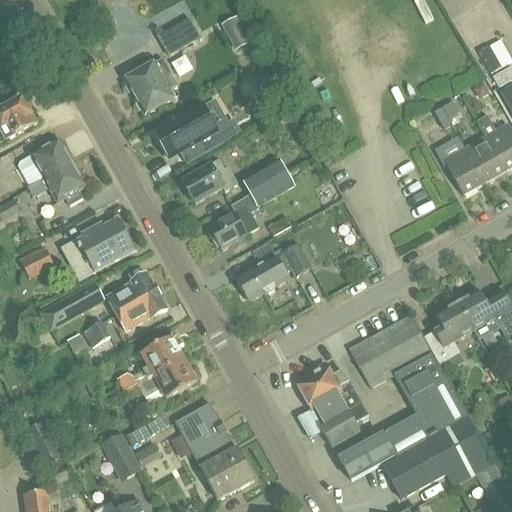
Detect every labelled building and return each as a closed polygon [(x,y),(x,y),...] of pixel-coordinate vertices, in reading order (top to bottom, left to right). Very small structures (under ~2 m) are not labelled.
[(223,26),(237,52),(253,42),(239,17),(237,18),(223,26)] [(156,39),(168,59),(201,40),(190,20),(156,39)] [(489,47),(502,69),(511,63),(511,62),(500,41),(489,47)] [(502,69),(489,47),(479,53),(491,75),(502,69)] [(252,54),(259,66),(265,63),(259,50),(252,54)] [(132,95),(137,103),(135,106),(139,113),(142,112),(144,116),(174,100),(170,92),(178,88),(175,82),(163,61),(125,82),(127,86),(125,88),(129,96),(132,95)] [(499,89),(511,81),(511,70),(511,68),(493,79),(499,89)] [(268,75),(251,85),(262,104),(279,95),(268,75)] [(474,91),(480,101),(490,96),(484,86),(474,91)] [(0,143),(4,141),(5,142),(35,125),(28,113),(29,110),(26,104),(23,105),(21,100),(0,112),(0,143)] [(443,110),(449,121),(460,115),(453,104),(443,110)] [(168,128),(155,136),(169,160),(217,133),(202,108),(177,123),(175,119),(166,124),(168,128)] [(435,114),(441,125),(449,121),(443,110),(435,114)] [(478,124),(486,139),(506,174),(511,171),(511,131),(509,127),(498,133),(489,118),(478,124)] [(486,139),(466,151),(486,186),(506,174),(486,139)] [(72,166),(73,166),(59,142),(19,165),(18,170),(30,190),(72,166)] [(445,163),(465,198),(486,186),(466,151),(445,163)] [(193,203),(195,207),(223,191),(225,195),(238,187),(229,171),(225,173),(219,162),(182,183),(188,195),(186,196),(191,205),(193,203)] [(250,198),(288,176),(279,162),(241,184),(250,198)] [(79,176),(73,166),(72,166),(30,190),(28,191),(34,200),(49,191),(58,206),(65,201),(70,209),(83,202),(78,194),(86,189),(83,185),(84,182),(81,177),(79,176)] [(295,188),(288,176),(250,198),(231,209),(235,215),(209,230),(215,241),(213,244),(216,249),(220,249),(221,252),(259,231),(251,216),(259,211),(258,209),(286,194),(295,188)] [(427,225),(442,217),(424,184),(409,192),(427,225)] [(0,225),(3,224),(3,225),(21,214),(13,201),(0,209),(0,225)] [(268,229),(274,239),(291,229),(286,219),(268,229)] [(96,274),(136,253),(120,221),(104,229),(102,226),(82,237),(84,240),(62,252),(78,283),(96,274)] [(249,300),(251,303),(264,295),(268,298),(275,294),(275,289),(288,282),(285,276),(292,272),(296,279),(312,270),(299,247),(283,256),(284,257),(277,261),(276,260),(238,281),(239,283),(237,287),(244,299),(249,300)] [(20,264),(30,281),(55,269),(45,252),(20,264)] [(108,301),(117,317),(158,295),(148,277),(132,285),(133,287),(108,301)] [(41,315),(51,334),(75,321),(105,305),(94,285),(41,315)] [(480,293),(458,306),(474,333),(487,325),(492,334),(499,330),(505,341),(511,336),(511,309),(506,299),(489,309),(480,293)] [(117,317),(126,334),(151,320),(152,321),(167,312),(158,295),(117,317)] [(474,333),(458,306),(437,318),(444,330),(424,341),(439,366),(460,354),(454,344),(464,338),(474,333)] [(401,390),(438,369),(410,319),(350,353),(371,390),(393,377),(401,390)] [(84,337),(92,351),(111,340),(103,326),(84,337)] [(79,337),(67,343),(73,353),(85,347),(79,337)] [(140,389),(186,363),(172,339),(142,357),(150,371),(135,380),(137,384),(140,389)] [(162,392),(168,402),(198,385),(186,363),(140,389),(147,401),(162,392)] [(323,430),(332,447),(363,432),(358,423),(369,417),(344,374),(333,380),(326,366),(307,377),(307,379),(298,383),(311,409),(323,430)] [(397,459),(467,419),(438,369),(401,390),(416,416),(374,440),(375,442),(340,462),(352,483),(396,457),(397,459)] [(175,425),(219,503),(255,482),(237,451),(236,452),(210,405),(175,425)] [(323,430),(311,409),(298,415),(310,437),(323,430)] [(127,438),(132,448),(171,426),(165,417),(127,438)] [(476,478),(494,468),(467,422),(468,421),(467,419),(397,459),(398,461),(384,469),(403,501),(446,477),(454,491),(476,478)] [(43,425),(25,434),(44,470),(62,460),(43,425)] [(122,437),(102,447),(121,484),(141,473),(122,437)] [(178,465),(158,475),(167,493),(187,483),(178,465)] [(48,475),(63,502),(79,492),(65,466),(48,475)] [(485,498),(490,506),(478,511),(505,511),(511,508),(511,498),(505,486),(494,468),(476,478),(487,497),(485,498)] [(23,497),(25,511),(51,511),(49,494),(23,497)]
